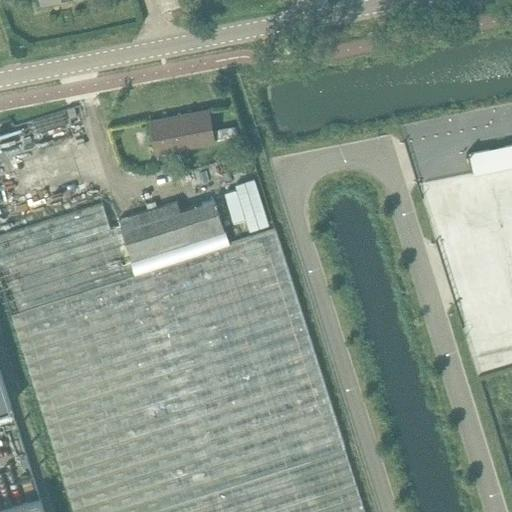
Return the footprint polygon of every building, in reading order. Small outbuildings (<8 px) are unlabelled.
[(215,142),(212,129),(208,109),(151,121),(156,147),(173,144),(174,150),(215,142)] [(236,189),(224,192),(233,223),(245,220),(249,231),(269,225),(254,179),(235,185),(236,189)] [(364,511),(275,230),(228,244),(214,199),(180,210),(178,202),(119,220),(121,225),(110,228),(102,203),(0,235),(0,277),(75,511),(364,511)] [(0,369),(0,409),(11,406),(0,369)] [(44,511),(40,497),(0,510),(0,511),(44,511)]
